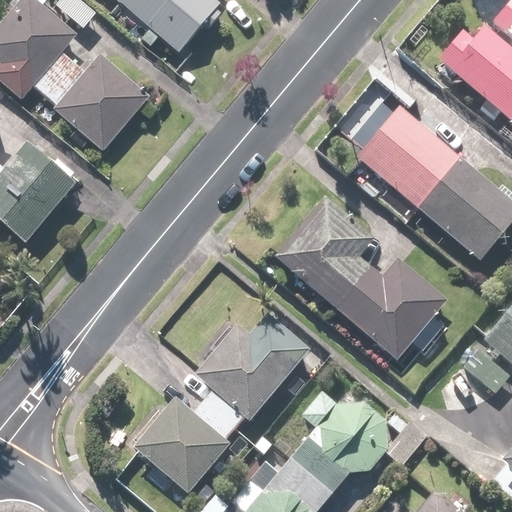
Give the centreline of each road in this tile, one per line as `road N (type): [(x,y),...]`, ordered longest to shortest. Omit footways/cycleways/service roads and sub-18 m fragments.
road 1 (residential): [(92,318),(356,0)]
road 2 (residential): [(92,318),(84,357),(4,466)]
road 3 (residential): [(0,392),(42,343),(92,318)]
